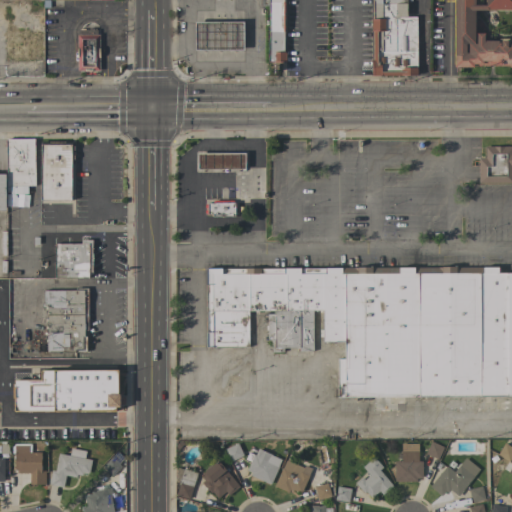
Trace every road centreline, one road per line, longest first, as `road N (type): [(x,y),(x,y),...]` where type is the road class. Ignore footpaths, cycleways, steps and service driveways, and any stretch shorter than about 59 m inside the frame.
road 1 (secondary): [(145,511),(146,220)]
road 2 (primary): [(351,115),(511,113)]
road 3 (primary): [(26,122),(146,118)]
